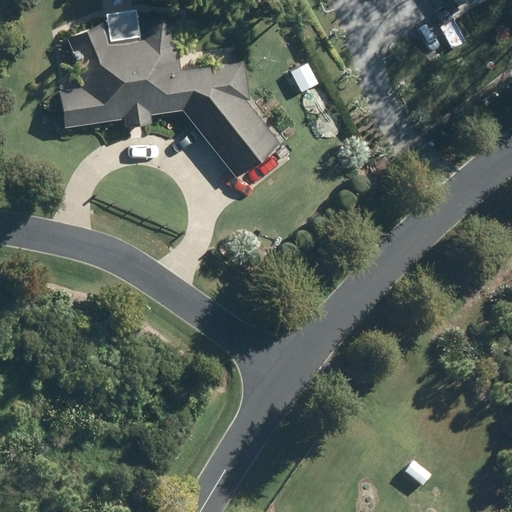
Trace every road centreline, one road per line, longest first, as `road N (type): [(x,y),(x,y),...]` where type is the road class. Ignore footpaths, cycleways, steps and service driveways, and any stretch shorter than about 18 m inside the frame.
road 1 (residential): [(0,222),(112,253),(289,365)]
road 2 (residential): [(511,156),(444,206),(289,365)]
road 3 (residential): [(289,365),(202,511)]
